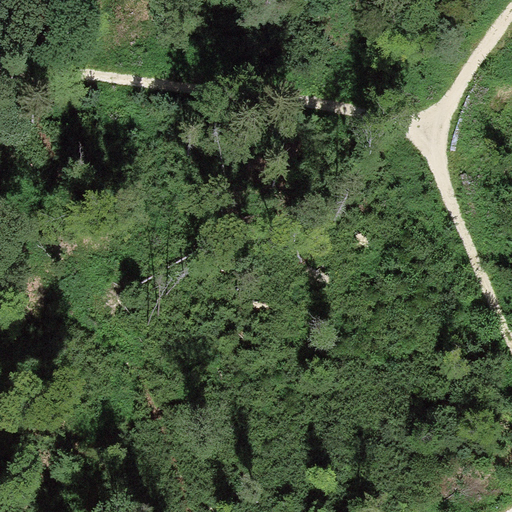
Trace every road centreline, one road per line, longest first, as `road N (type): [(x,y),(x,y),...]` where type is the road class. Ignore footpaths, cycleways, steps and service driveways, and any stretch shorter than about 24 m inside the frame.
road 1 (track): [(0,57),(420,122),(453,71),(511,21)]
road 2 (track): [(511,339),(420,122)]
